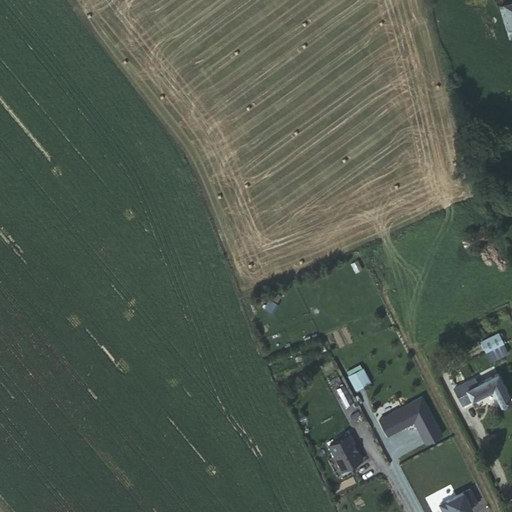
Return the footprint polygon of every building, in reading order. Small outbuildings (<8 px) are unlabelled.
[(511,32),(511,0),(508,0),(498,3),(507,34),(511,32)] [(483,224),(476,227),(481,239),(488,235),(483,224)] [(481,239),(476,227),(460,235),(464,246),(481,239)] [(499,332),(480,340),(489,362),(508,354),(499,332)] [(363,367),(347,375),(354,390),(371,383),(363,367)] [(493,380),(474,390),(464,395),(469,406),(489,396),(499,390),(493,380)] [(464,395),(474,390),(471,383),(449,394),(458,412),(469,406),(464,395)] [(506,407),(499,390),(489,396),(497,412),(506,407)] [(378,422),(386,438),(410,424),(422,446),(437,438),(417,400),(378,422)] [(330,446),(342,469),(346,470),(362,462),(354,446),(355,445),(351,436),(330,446)]
